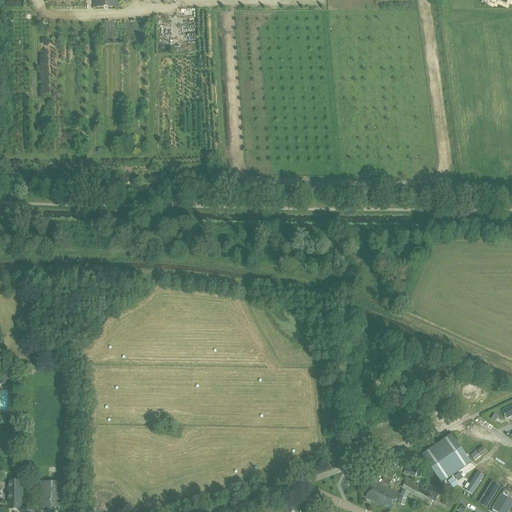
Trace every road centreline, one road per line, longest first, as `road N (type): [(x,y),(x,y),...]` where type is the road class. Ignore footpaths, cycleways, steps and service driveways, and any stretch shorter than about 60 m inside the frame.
road 1 (unclassified): [(222,511),(476,415)]
road 2 (unknown): [(43,0),(58,12),(167,9)]
